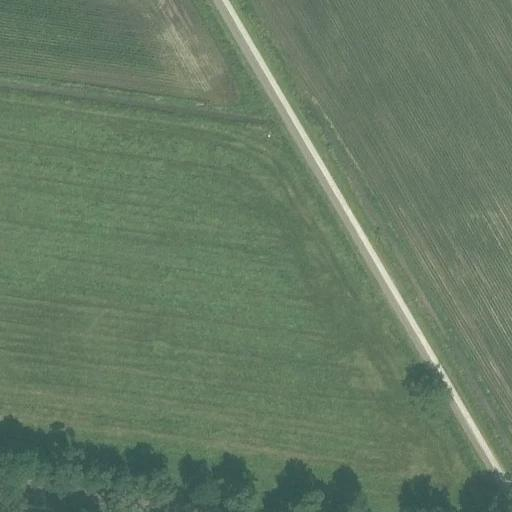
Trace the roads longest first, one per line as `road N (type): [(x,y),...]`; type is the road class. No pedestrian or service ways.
road 1 (track): [(217,0),(511,506)]
road 2 (track): [(182,511),(0,487)]
